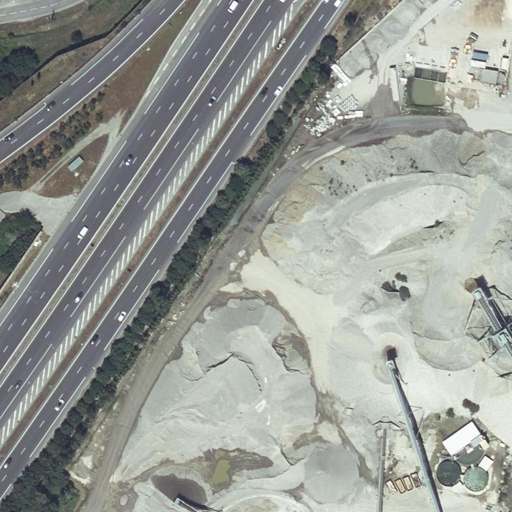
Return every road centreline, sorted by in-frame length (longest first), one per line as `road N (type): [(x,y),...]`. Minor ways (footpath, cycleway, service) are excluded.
road 1 (motorway): [(0,484),(333,0)]
road 2 (motorway): [(0,400),(273,0)]
road 3 (motorway): [(236,0),(0,347)]
road 4 (motorway): [(172,0),(121,53),(0,149)]
